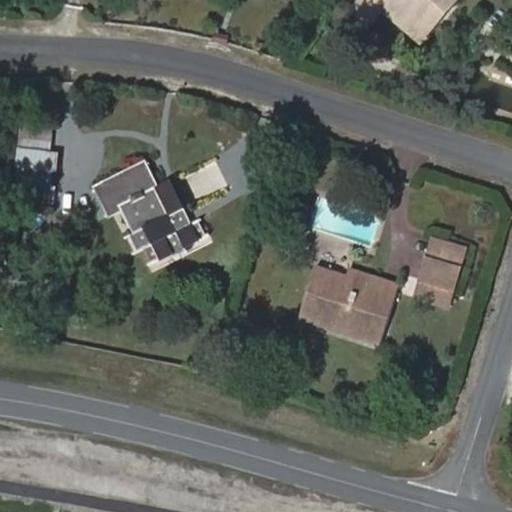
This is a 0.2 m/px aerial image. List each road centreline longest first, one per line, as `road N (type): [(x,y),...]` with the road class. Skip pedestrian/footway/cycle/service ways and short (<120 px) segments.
road 1 (residential): [(0,48),(99,51),(242,76),(511,166)]
road 2 (tertiary): [(456,511),(0,400)]
road 3 (residential): [(511,331),(456,511)]
